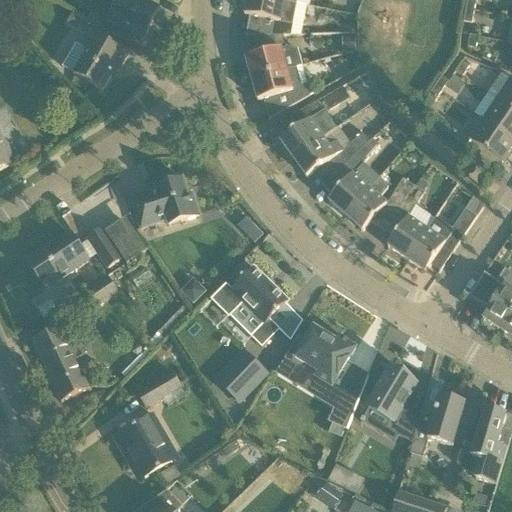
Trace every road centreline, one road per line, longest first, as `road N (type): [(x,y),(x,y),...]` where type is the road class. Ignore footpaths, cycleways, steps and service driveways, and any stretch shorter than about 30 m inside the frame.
road 1 (residential): [(432,324),(294,229),(255,187),(208,84)]
road 2 (residential): [(0,220),(208,84)]
road 3 (residential): [(69,511),(0,355)]
road 4 (residential): [(432,324),(511,200)]
